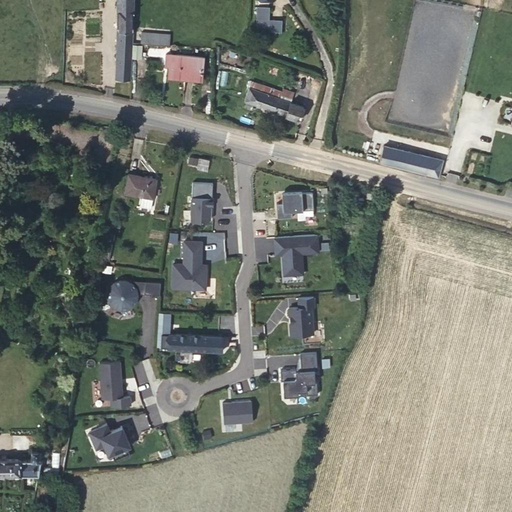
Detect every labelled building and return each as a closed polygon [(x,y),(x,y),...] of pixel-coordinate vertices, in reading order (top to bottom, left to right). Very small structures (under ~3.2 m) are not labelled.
[(132,32),(132,0),(117,0),(117,32),(118,32),(116,79),(130,79),(132,32)] [(282,33),(282,20),(270,19),(270,6),(258,6),(257,28),(269,28),(269,32),(282,33)] [(169,45),(170,34),(142,32),(141,43),(169,45)] [(202,79),(204,57),(170,54),(170,58),(166,58),(165,66),(169,67),(168,76),(202,79)] [(291,102),(294,92),(283,89),(282,92),(251,82),(245,101),(246,102),(244,108),(252,111),(254,105),(299,120),(304,107),(291,102)] [(439,174),(442,160),(384,145),(379,162),(438,176),(439,174)] [(197,165),(198,158),(190,156),(189,163),(197,165)] [(151,207),(156,179),(129,174),(126,193),(142,196),(140,206),(151,207)] [(314,209),(312,191),(301,191),(281,193),(282,202),(276,202),(277,217),(292,216),(291,207),(297,207),(297,210),(314,209)] [(212,206),(212,197),(192,196),(191,221),(208,221),(210,219),(211,206),(212,206)] [(150,230),(148,240),(162,242),(164,232),(150,230)] [(274,236),(275,254),(283,254),(284,257),(282,257),(284,275),(303,273),(301,252),(318,251),(317,233),(274,236)] [(319,233),(319,250),(329,250),(329,233),(319,233)] [(201,257),(202,241),(174,240),(172,288),(206,289),(206,264),(201,264),(196,264),(196,257),(201,257)] [(120,279),(115,282),(110,287),(109,293),(110,299),(114,304),(120,307),(126,307),(132,305),(136,300),(137,294),(160,295),(161,282),(120,279)] [(313,296),(298,297),(299,307),(289,307),(291,322),(290,322),(291,335),(313,333),(311,306),(314,306),(313,296)] [(222,351),(222,335),(170,333),(169,349),(222,351)] [(318,369),(317,351),(300,352),(301,370),(296,370),(296,368),(280,369),(281,380),(283,380),(284,395),(299,394),(298,391),(307,390),(307,395),(318,394),(317,381),(316,381),(315,370),(318,369)] [(122,396),(120,360),(99,362),(102,398),(110,398),(111,406),(130,404),(130,395),(122,396)] [(252,422),(250,400),(221,402),(222,424),(252,422)] [(128,441),(122,426),(110,431),(107,424),(90,431),(97,448),(105,445),(109,454),(112,453),(116,461),(131,455),(127,447),(125,442),(128,441)] [(0,474),(39,474),(41,459),(41,450),(32,450),(32,459),(22,459),(0,458),(0,474)]
